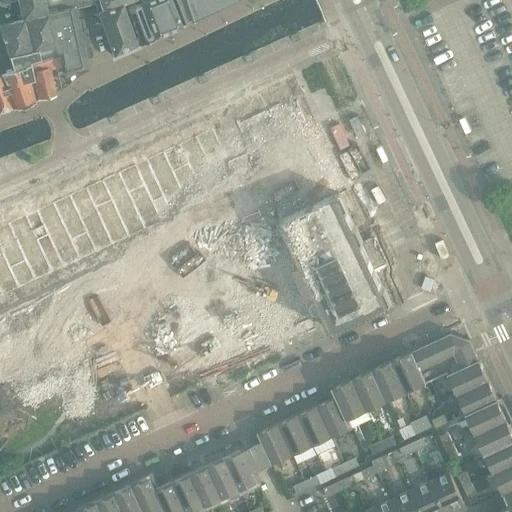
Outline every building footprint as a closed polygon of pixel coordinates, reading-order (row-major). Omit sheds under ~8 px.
[(0,73),(1,73),(12,107),(36,100),(38,100),(37,99),(30,65),(29,61),(56,52),(56,51),(46,12),(47,11),(47,10),(44,0),(17,0),(18,1),(0,4),(0,73)] [(44,0),(47,10),(47,11),(46,12),(56,51),(60,50),(61,54),(64,65),(66,74),(68,83),(67,84),(68,85),(87,69),(85,59),(91,58),(85,29),(79,30),(74,6),(77,6),(93,2),(94,2),(112,55),(137,44),(124,8),(141,1),(140,0),(44,0)] [(171,0),(144,0),(141,1),(155,38),(181,27),(171,0)] [(175,0),(185,23),(192,19),(233,0),(175,0)] [(141,1),(124,8),(137,44),(154,38),(155,38),(141,1)] [(329,47),(307,58),(319,82),(330,105),(352,94),(329,47)] [(56,52),(29,61),(30,65),(37,99),(55,95),(49,69),(49,68),(50,68),(56,67),(64,65),(61,54),(60,50),(56,51),(56,52)] [(307,58),(260,80),(271,104),(319,82),(307,58)] [(1,73),(0,73),(0,111),(12,107),(1,73)] [(259,81),(235,92),(252,129),(276,118),(259,81)] [(235,92),(211,102),(228,140),(252,129),(235,92)] [(352,96),(315,114),(324,133),(362,115),(352,96)] [(211,102),(187,113),(204,150),(228,140),(211,102)] [(187,113),(163,124),(180,161),(204,150),(187,113)] [(362,115),(324,133),(334,153),(371,135),(362,115)] [(163,124),(139,135),(156,172),(180,161),(163,124)] [(301,130),(292,134),(297,146),(307,142),(301,130)] [(139,135),(115,146),(132,183),(156,172),(139,135)] [(371,135),(334,153),(344,175),(345,175),(383,157),(372,135),(371,135)] [(307,142),(297,146),(303,159),(313,154),(307,142)] [(271,143),(260,148),(264,157),(275,152),(271,143)] [(115,146),(91,156),(107,194),(132,183),(115,146)] [(260,148),(248,154),(252,162),(264,157),(260,148)] [(91,156),(67,167),(83,204),(107,194),(91,156)] [(383,157),(345,175),(355,195),(392,177),(383,157)] [(224,165),(212,171),(217,180),(228,174),(224,165)] [(67,167),(43,178),(59,215),(83,204),(67,167)] [(212,171),(201,176),(205,185),(217,180),(212,171)] [(319,171),(309,176),(315,188),(325,183),(319,171)] [(0,396),(18,434),(148,369),(131,333),(122,314),(119,306),(105,312),(75,247),(70,239),(59,215),(43,178),(41,175),(6,192),(5,188),(0,190),(0,396)] [(392,177),(355,195),(364,214),(402,196),(392,177)] [(325,183),(315,188),(321,200),(330,196),(325,183)] [(177,188),(166,193),(170,202),(181,197),(177,188)] [(166,193),(154,199),(158,207),(170,202),(166,193)] [(402,196),(364,214),(374,236),(412,218),(402,196)] [(128,211),(117,216),(121,225),(133,220),(128,211)] [(339,213),(329,217),(335,230),(344,225),(339,213)] [(117,216),(106,222),(110,230),(121,225),(117,216)] [(412,218),(374,236),(384,257),(422,238),(412,218)] [(293,223),(282,228),(286,236),(297,231),(293,223)] [(344,225),(335,230),(341,242),(350,237),(344,225)] [(282,228),(271,233),(275,241),(286,236),(282,228)] [(82,233),(70,239),(75,247),(86,242),(82,233)] [(252,242),(241,248),(245,256),(256,251),(252,242)] [(316,244),(296,254),(313,290),(334,281),(316,244)] [(241,248),(230,253),(234,261),(245,256),(241,248)] [(296,254),(275,264),(292,300),(313,290),(296,254)] [(359,255),(349,260),(355,272),(365,268),(359,255)] [(211,262),(200,267),(204,275),(215,270),(211,262)] [(275,264),(254,274),(272,310),(292,300),(275,264)] [(200,267),(189,272),(193,280),(204,275),(200,267)] [(254,274),(234,283),(251,320),(272,310),(254,274)] [(169,282),(159,287),(163,295),(173,290),(169,282)] [(234,283),(213,293),(231,330),(251,320),(234,283)] [(159,287),(148,292),(152,300),(163,295),(159,287)] [(213,293),(192,303),(210,340),(231,330),(213,293)] [(129,301),(119,306),(122,314),(133,309),(129,301)] [(192,303),(172,313),(189,349),(210,340),(192,303)] [(172,313),(151,323),(169,359),(189,349),(172,313)] [(151,323),(131,333),(148,369),(169,359),(151,323)] [(479,361),(469,340),(452,333),(430,343),(445,375),(448,373),(449,375),(479,361)] [(425,384),(445,375),(430,343),(411,352),(425,384)] [(425,384),(411,352),(392,361),(407,392),(425,384)] [(407,392),(392,361),(374,369),(388,401),(407,392)] [(488,380),(479,361),(449,375),(447,376),(456,395),(488,380)] [(388,401),(374,369),(353,379),(367,411),(388,401)] [(367,411),(353,379),(332,389),(336,399),(338,398),(348,419),(367,411)] [(497,400),(488,380),(456,395),(465,415),(497,400)] [(338,398),(336,399),(319,407),(333,438),(352,429),(348,419),(338,398)] [(475,436),(511,418),(509,412),(504,415),(497,400),(465,415),(475,436)] [(333,438),(319,407),(298,416),(313,447),(321,443),(326,453),(338,448),(333,438)] [(448,423),(444,415),(432,420),(436,429),(448,423)] [(313,447),(298,416),(279,425),(293,456),(313,447)] [(432,428),(426,416),(420,419),(425,431),(432,428)] [(511,441),(511,431),(509,425),(511,423),(511,418),(475,436),(484,454),(511,441)] [(425,431),(420,419),(410,423),(416,435),(425,431)] [(293,456),(279,425),(258,435),(261,442),(272,465),(272,466),(293,456)] [(454,445),(448,432),(440,436),(445,449),(454,445)] [(397,444),(393,436),(381,441),(385,449),(397,444)] [(427,446),(423,438),(412,443),(416,452),(427,446)] [(385,449),(381,441),(369,446),(373,455),(385,449)] [(511,463),(511,441),(484,454),(493,473),(511,463)] [(226,459),(241,491),(259,483),(254,472),(267,467),(272,465),(261,442),(256,444),(244,450),(244,451),(226,459)] [(416,452),(412,443),(400,449),(404,457),(416,452)] [(460,458),(454,445),(445,449),(451,461),(460,458)] [(386,470),(381,457),(372,461),(374,466),(378,473),(386,470)] [(360,466),(356,458),(344,463),(348,472),(360,466)] [(241,491),(226,459),(209,467),(224,500),(241,491)] [(348,472),(344,463),(332,468),(336,477),(348,472)] [(511,463),(493,473),(503,495),(511,490),(511,463)] [(378,473),(374,466),(361,471),(365,479),(378,473)] [(224,500),(209,467),(191,476),(206,508),(224,500)] [(471,483),(466,471),(457,475),(463,487),(471,483)] [(447,511),(464,504),(450,474),(430,483),(443,511),(447,511)] [(197,511),(206,508),(191,476),(174,484),(187,511),(197,511)] [(321,484),(317,476),(305,481),(309,490),(321,484)] [(164,508),(157,492),(158,491),(152,478),(133,487),(145,511),(155,511),(163,508),(164,508)] [(351,487),(347,478),(335,484),(339,492),(351,487)] [(309,490),(305,481),(293,486),(297,495),(309,490)] [(443,511),(430,483),(411,492),(420,511),(443,511)] [(476,495),(471,483),(463,487),(469,498),(476,495)] [(187,511),(174,484),(158,491),(157,492),(164,508),(163,508),(164,511),(187,511)] [(339,492),(335,484),(324,489),(327,498),(339,492)] [(145,511),(133,487),(115,495),(123,511),(145,511)] [(501,510),(501,511),(511,511),(511,490),(503,495),(506,500),(508,506),(501,510)] [(420,511),(411,492),(391,501),(396,511),(420,511)] [(123,511),(115,495),(98,503),(102,511),(123,511)] [(396,511),(391,501),(371,510),(372,511),(396,511)] [(102,511),(98,503),(81,511),(102,511)]
